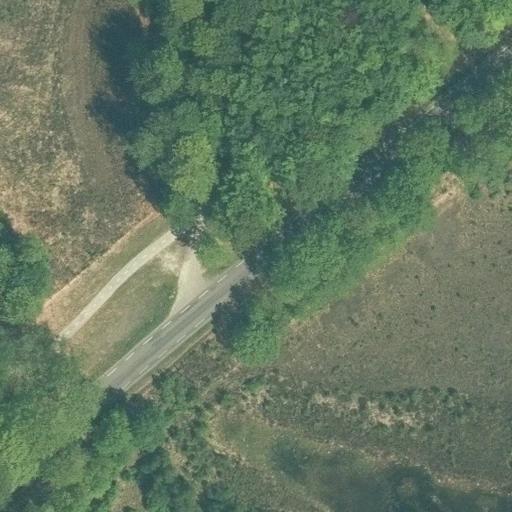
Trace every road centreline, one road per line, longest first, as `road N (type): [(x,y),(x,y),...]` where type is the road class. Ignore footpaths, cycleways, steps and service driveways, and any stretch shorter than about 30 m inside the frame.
road 1 (primary): [(183,324),(511,58)]
road 2 (track): [(511,150),(288,328)]
road 3 (primary): [(0,487),(183,324)]
road 4 (track): [(263,0),(204,210)]
